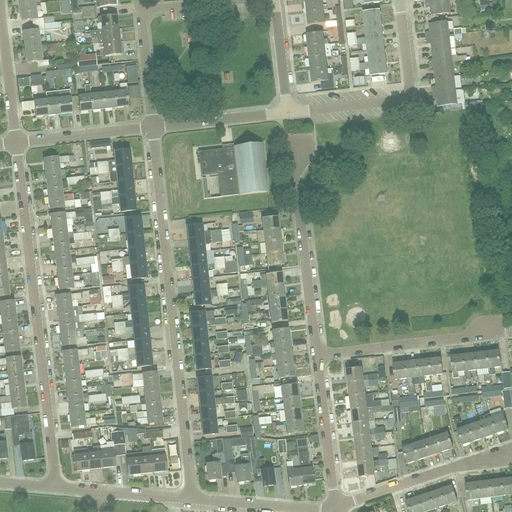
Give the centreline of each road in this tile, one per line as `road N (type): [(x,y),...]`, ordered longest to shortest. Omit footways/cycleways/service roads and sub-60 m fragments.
road 1 (residential): [(191,498),(154,128)]
road 2 (residential): [(53,487),(16,144)]
road 3 (residential): [(286,112),(405,101),(399,0)]
road 4 (residential): [(317,355),(296,177),(300,150)]
road 5 (residential): [(336,508),(509,454)]
road 6 (residential): [(317,355),(463,338),(487,328)]
road 7 (residential): [(336,508),(317,355)]
road 8 (unclassified): [(336,508),(191,498)]
road 9 (residential): [(16,144),(1,0)]
road 10 (unclassified): [(16,144),(154,128)]
road 11 (unclassified): [(154,128),(286,112)]
